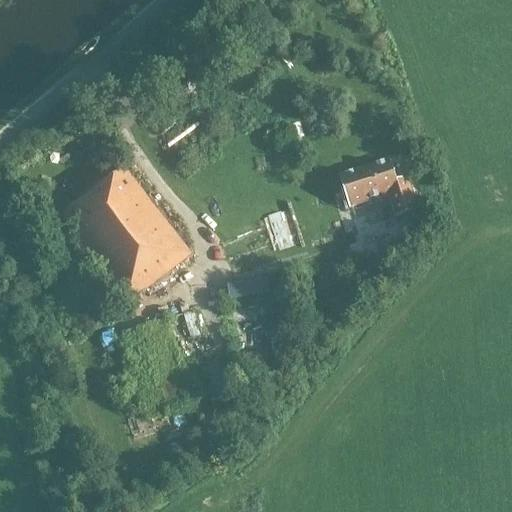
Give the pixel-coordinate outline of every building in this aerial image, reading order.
[(225,0),(235,11),(248,0),(225,0)] [(290,107),(318,82),(300,61),(272,85),(290,107)] [(226,106),(235,134),(271,123),(262,95),(226,106)] [(389,156),(339,174),(350,205),(389,191),(397,213),(418,205),(407,174),(396,178),(389,156)] [(128,308),(194,256),(126,170),(61,219),(128,308)] [(251,336),(278,311),(268,300),(241,326),(251,336)] [(292,319),(273,319),(273,364),(292,363),(292,319)] [(181,376),(165,322),(123,336),(148,421),(191,407),(188,397),(198,394),(193,374),(181,376)] [(109,373),(123,372),(122,348),(108,348),(109,373)] [(44,397),(52,448),(70,445),(62,394),(44,397)]
